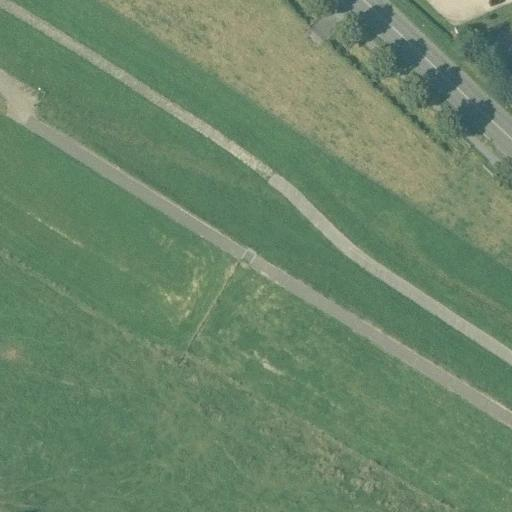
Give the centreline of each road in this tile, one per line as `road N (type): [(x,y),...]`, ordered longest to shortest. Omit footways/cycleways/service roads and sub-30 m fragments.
road 1 (track): [(267,171),(344,252),(511,364)]
road 2 (secondary): [(511,139),(370,0)]
